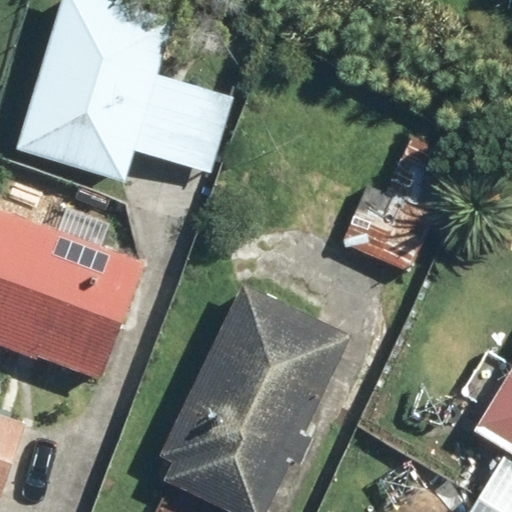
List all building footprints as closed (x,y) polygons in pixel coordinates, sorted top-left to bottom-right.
[(228,100),(148,78),(165,18),(100,0),(52,0),(9,155),(118,185),(126,156),(206,178),(228,100)] [(385,196),(366,187),(338,243),(401,274),(455,164),(412,142),(385,196)] [(139,260),(0,215),(0,356),(98,388),(139,260)] [(266,511),(350,335),(237,282),(144,477),(218,511),(266,511)] [(511,360),(467,436),(511,461),(511,360)] [(0,487),(23,428),(0,419),(0,487)]
